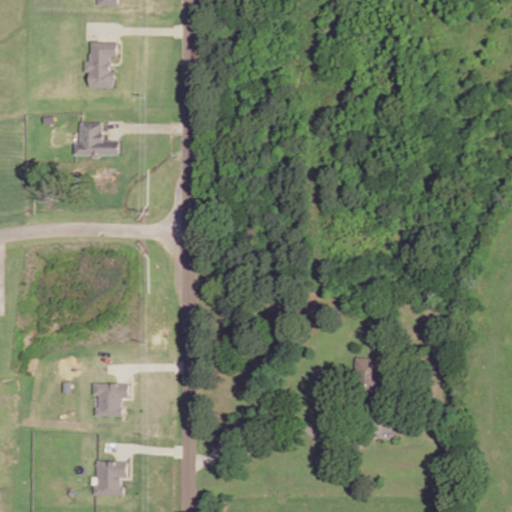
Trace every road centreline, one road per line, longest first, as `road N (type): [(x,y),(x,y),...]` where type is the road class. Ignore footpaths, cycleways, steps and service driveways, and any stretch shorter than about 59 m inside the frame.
road 1 (tertiary): [(190,0),(189,511)]
road 2 (residential): [(191,228),(0,234)]
